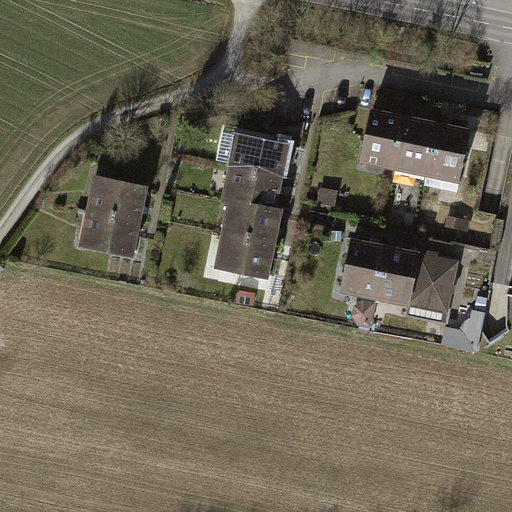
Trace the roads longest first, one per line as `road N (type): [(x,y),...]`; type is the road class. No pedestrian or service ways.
road 1 (track): [(246,0),(230,61),(217,77),(84,128),(47,160),(0,233)]
road 2 (tertiary): [(511,28),(374,0)]
